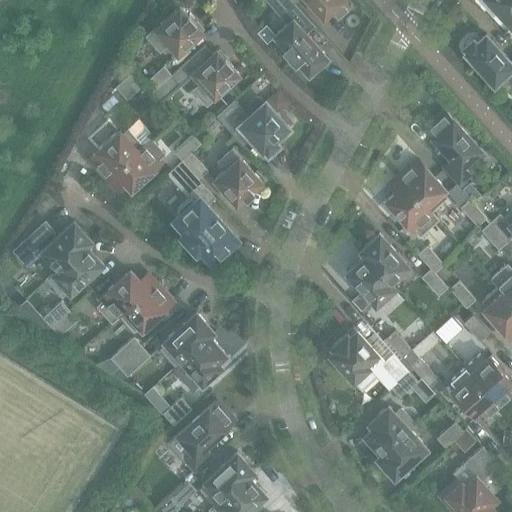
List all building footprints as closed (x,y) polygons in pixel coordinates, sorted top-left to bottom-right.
[(268,0),(288,22),(274,35),(285,47),(284,48),(295,60),(296,59),(308,73),(311,71),(313,73),(326,61),(324,59),(327,57),(306,33),(314,25),(294,3),(291,0),(268,0)] [(291,0),(294,3),(296,0),(307,0),(323,17),(330,11),(337,18),(350,6),(344,0),(291,0)] [(511,0),(486,0),(511,27),(511,0)] [(202,31),(194,22),(195,22),(188,14),(188,15),(180,6),(147,35),(160,49),(167,42),(177,54),(202,31)] [(511,61),(511,62),(485,33),(476,41),(473,38),(463,46),(466,50),(465,52),(493,84),(511,67),(511,61)] [(171,74),(153,91),(161,100),(192,72),(200,81),(192,89),(205,105),(210,100),(239,74),(231,65),(232,64),(225,57),(224,58),(216,49),(211,54),(203,46),(171,74)] [(159,69),(145,82),(153,91),(171,74),(163,65),(159,69)] [(134,70),(115,86),(126,98),(145,82),(134,70)] [(287,126),(291,122),(280,109),(276,113),(265,101),(264,102),(260,98),(254,97),(248,103),(248,109),(251,113),(243,121),(228,104),(216,115),(234,136),(243,128),(262,150),(264,148),(268,152),(278,143),(275,139),(277,137),(281,136),(284,133),(285,129),(288,127),(287,126)] [(480,149),(445,110),(425,128),(451,158),(442,166),(459,184),(470,174),(462,165),(480,149)] [(106,177),(145,142),(144,141),(136,148),(122,133),(119,130),(88,158),(106,177)] [(190,151),(200,143),(191,134),(173,150),(181,159),(190,151)] [(131,189),(162,161),(145,142),(106,177),(106,178),(114,170),(131,189)] [(207,170),(190,151),(181,159),(198,178),(207,170)] [(262,181),(236,152),(223,163),(227,167),(214,179),(236,204),(245,196),(246,196),(253,190),(253,189),(262,181)] [(450,194),(417,157),(397,175),(431,212),(450,194)] [(236,237),(207,204),(215,197),(198,178),(181,159),(166,173),(189,198),(176,209),(180,213),(175,219),(186,231),(182,235),(196,250),(200,247),(211,259),(217,254),(221,259),(234,247),(230,242),(236,237)] [(431,212),(397,175),(404,183),(385,200),(414,231),(416,229),(421,234),(438,219),(431,212)] [(486,216),(473,201),(469,198),(460,206),(477,224),(486,216)] [(511,208),(503,217),(499,213),(490,221),(507,239),(511,234),(511,208)] [(45,221),(13,250),(26,265),(41,251),(57,268),(52,273),(52,274),(91,239),(74,220),(56,236),(51,232),(53,230),(45,221)] [(507,239),(490,221),(481,229),(498,248),(507,239)] [(409,265),(379,232),(360,249),(394,288),(395,287),(390,282),(409,265)] [(52,274),(46,279),(62,297),(68,291),(70,293),(103,263),(86,245),(91,240),(91,239),(52,274)] [(443,263),(427,245),(417,253),(431,268),(434,271),(443,263)] [(394,288),(360,249),(359,250),(364,255),(346,272),(375,305),(394,288)] [(511,267),(507,262),(490,278),(511,301),(511,267)] [(447,286),(434,271),(431,268),(421,276),(438,294),(447,286)] [(112,321),(156,282),(155,281),(147,288),(130,270),(99,298),(102,301),(97,305),(112,321)] [(497,286),(481,300),(486,306),(484,308),(511,340),(511,339),(511,301),(490,278),(497,286)] [(475,299),(459,280),(449,288),(466,307),(475,299)] [(142,329),(173,301),(156,282),(112,321),(112,322),(125,310),(142,329)] [(50,325),(69,309),(61,300),(42,316),(50,325)] [(59,335),(77,318),(69,309),(50,325),(59,335)] [(181,360),(209,335),(214,331),(196,311),(163,341),(166,343),(160,349),(175,365),(181,360)] [(489,332),(472,314),(463,322),(479,341),(489,332)] [(411,348),(394,329),(385,338),(402,356),(411,348)] [(384,360),(356,330),(350,336),(347,333),(331,347),(334,350),(329,354),(336,362),(335,363),(341,370),(343,369),(353,380),(362,389),(376,376),(388,389),(390,387),(409,371),(393,352),(384,360)] [(218,361),(226,354),(209,335),(181,360),(202,383),(222,366),(218,361)] [(119,366),(141,345),(133,336),(110,357),(119,366)] [(127,375),(150,355),(141,345),(119,366),(127,375)] [(438,378),(418,355),(409,364),(429,386),(438,378)] [(511,380),(511,379),(490,355),(470,372),(499,405),(511,394),(505,386),(511,380)] [(399,397),(417,380),(409,371),(390,387),(399,397)] [(499,405),(470,372),(451,389),(473,415),(481,408),(487,416),(499,405)] [(173,424),(191,408),(181,396),(162,412),(173,424)] [(205,446),(235,419),(216,399),(168,443),(194,471),(213,455),(205,446)] [(381,454),(410,429),(415,424),(400,407),(395,412),(388,405),(368,422),(372,427),(364,434),(381,453),(381,454)] [(444,446),(462,430),(455,421),(437,438),(444,446)] [(394,477),(427,448),(410,429),(381,454),(381,453),(376,457),(394,477)] [(501,488),(488,473),(499,464),(482,446),(453,472),(458,477),(439,494),(454,511),(457,507),(461,511),(486,511),(493,507),(490,503),(496,497),(494,495),(501,488)] [(210,509),(254,470),(237,451),(204,481),(213,491),(202,500),(210,509)] [(222,511),(246,511),(266,494),(249,476),(255,471),(254,470),(210,509),(212,511),(222,511)] [(177,506),(196,490),(187,480),(169,497),(177,506)] [(135,502),(137,496),(135,492),(129,489),(122,492),(121,497),(124,503),(130,506),(135,502)]
